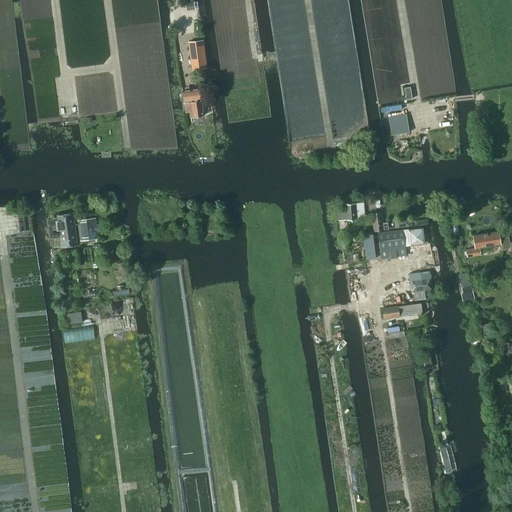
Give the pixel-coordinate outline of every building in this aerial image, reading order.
[(200,62),(201,69),(206,68),(202,40),(189,42),(191,63),(200,62)] [(410,86),(404,87),(406,99),(412,98),(410,86)] [(184,103),(186,112),(189,112),(190,118),(203,116),(201,100),(200,100),(200,99),(201,99),(199,88),(182,90),(184,101),(185,101),(185,102),(184,103)] [(388,121),(390,135),(409,132),(406,114),(388,117),(388,118),(388,121)] [(157,132),(157,140),(168,139),(168,131),(157,132)] [(338,212),(339,220),(364,218),(363,203),(345,204),(345,212),(338,212)] [(57,218),(47,220),(50,238),(55,238),(55,245),(61,245),(61,247),(77,245),(73,213),(57,215),(57,218)] [(374,215),(377,230),(385,230),(383,214),(374,215)] [(78,221),(80,240),(97,238),(95,218),(78,221)] [(408,219),(394,221),(395,228),(410,226),(408,219)] [(407,230),(409,245),(424,244),(422,228),(407,230)] [(377,233),(381,259),(407,255),(403,230),(377,233)] [(467,257),(468,257),(481,254),(479,247),(507,243),(506,235),(509,235),(508,230),(499,231),(473,235),(475,248),(466,249),(467,257)] [(363,234),(366,260),(376,259),(373,233),(363,234)] [(116,270),(117,276),(128,274),(125,262),(118,263),(119,269),(116,270)] [(458,277),(460,285),(468,283),(466,275),(458,277)] [(409,279),(411,294),(414,293),(415,301),(425,299),(424,291),(432,290),(430,276),(409,279)] [(460,286),(462,293),(471,291),(469,284),(460,286)] [(117,286),(118,290),(113,291),(114,295),(114,296),(129,294),(129,292),(129,288),(124,289),(123,285),(117,286)] [(87,292),(82,292),(83,298),(95,297),(94,291),(90,291),(90,289),(86,290),(87,292)] [(98,304),(100,318),(110,316),(108,303),(98,304)] [(382,308),(383,318),(422,313),(421,303),(382,308)] [(65,315),(66,325),(82,322),(80,312),(65,315)] [(488,323),(481,324),(483,332),(491,330),(490,325),(488,323)] [(63,331),(65,344),(94,339),(92,326),(63,331)] [(388,333),(389,339),(405,336),(404,330),(388,333)] [(64,346),(65,354),(99,350),(98,341),(64,346)] [(434,350),(433,345),(421,347),(426,370),(432,368),(429,351),(434,350)] [(440,450),(446,471),(451,470),(446,448),(440,450)]
